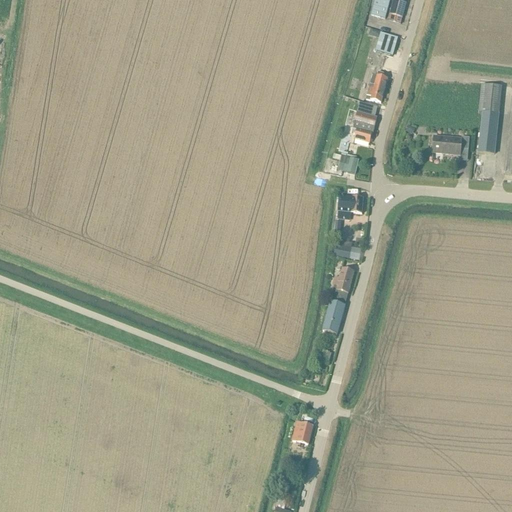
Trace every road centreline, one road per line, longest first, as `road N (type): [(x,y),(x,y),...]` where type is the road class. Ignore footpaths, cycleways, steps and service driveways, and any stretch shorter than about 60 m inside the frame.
road 1 (track): [(329,408),(0,279)]
road 2 (unclassified): [(303,511),(386,201)]
road 3 (residential): [(386,201),(376,175),(379,140),(419,0)]
road 4 (unclassified): [(511,199),(411,191),(386,201)]
